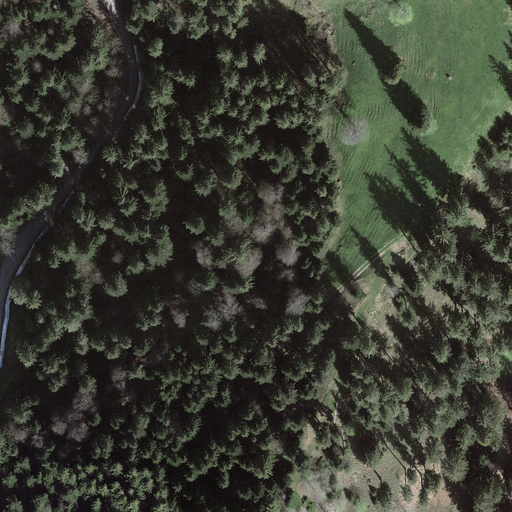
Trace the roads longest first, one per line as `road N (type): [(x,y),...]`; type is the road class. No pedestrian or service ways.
road 1 (track): [(147,511),(169,470),(223,409),(400,237)]
road 2 (track): [(117,0),(133,73),(128,97),(14,254),(0,300)]
